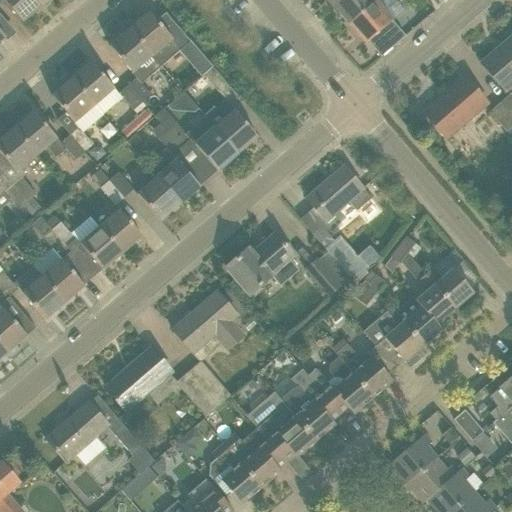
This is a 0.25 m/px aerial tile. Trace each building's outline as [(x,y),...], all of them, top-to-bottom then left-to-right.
[(2,0),(22,23),(24,22),(23,22),(36,11),(40,7),(40,8),(41,7),(34,0),(2,0)] [(338,0),(332,6),(348,25),(375,2),(373,0),(338,0)] [(390,19),(402,8),(394,0),(374,0),(390,19)] [(391,20),(375,2),(348,25),(364,44),(365,45),(368,42),(381,58),(405,37),(392,22),(392,21),(393,20),(392,19),(391,20)] [(434,11),(431,7),(425,12),(428,16),(434,11)] [(165,14),(156,22),(149,13),(129,30),(152,57),(151,57),(160,68),(190,42),(165,14)] [(152,57),(129,30),(109,47),(136,78),(127,86),(141,103),(151,95),(141,84),(160,68),(151,57),(152,57)] [(511,85),(511,39),(498,52),(497,51),(481,64),(505,91),(511,85)] [(71,80),(94,107),(114,90),(91,63),(71,80)] [(216,110),(220,115),(211,124),(238,155),(257,138),(230,107),(239,99),(212,68),(203,75),(225,101),(216,110)] [(477,70),(466,78),(485,102),(496,94),(477,70)] [(425,116),(446,140),(487,104),(465,78),(443,97),(445,99),(425,116)] [(78,128),(69,136),(84,153),(93,145),(83,133),(102,116),(94,107),(71,80),(51,97),(75,124),(74,124),(78,128)] [(133,110),(141,103),(127,86),(118,94),(121,99),(122,98),(132,111),(133,110)] [(184,91),(167,102),(175,116),(192,105),(184,91)] [(511,97),(510,95),(500,104),(511,118),(511,97)] [(511,127),(511,118),(500,104),(489,113),(506,133),(511,127)] [(144,110),(120,132),(126,139),(150,117),(144,110)] [(75,160),(84,153),(69,136),(61,144),(33,113),(14,129),(37,156),(47,148),(56,158),(65,150),(75,160)] [(211,124),(205,118),(185,134),(174,122),(165,130),(166,131),(182,148),(190,141),(195,147),(196,146),(218,172),(238,155),(211,124)] [(0,153),(10,165),(1,173),(38,216),(43,212),(32,198),(36,195),(22,178),(32,170),(27,165),(37,156),(14,129),(0,141),(0,153)] [(157,157),(166,169),(157,177),(180,204),(199,188),(176,161),(177,161),(172,156),(182,148),(166,131),(165,130),(156,137),(166,149),(157,157)] [(136,134),(125,143),(135,154),(145,145),(136,134)] [(96,162),(105,154),(100,148),(94,148),(88,153),(96,162)] [(471,162),(467,157),(463,160),(467,165),(471,162)] [(356,211),(371,199),(363,190),(344,167),(306,200),(326,222),(348,202),(356,211)] [(91,178),(115,206),(123,198),(108,181),(100,171),(91,178)] [(0,195),(3,193),(18,210),(25,218),(30,214),(34,219),(38,216),(1,173),(0,173),(0,195)] [(123,198),(133,190),(119,173),(108,181),(123,198)] [(180,204),(157,177),(137,194),(160,222),(180,204)] [(122,255),(142,237),(119,210),(99,228),(122,255)] [(60,223),(51,231),(66,248),(75,240),(60,223)] [(312,235),(324,249),(334,241),(320,227),(312,235)] [(122,255),(99,228),(79,245),(102,271),(122,255)] [(70,253),(66,248),(51,231),(42,239),(53,251),(33,268),(42,277),(65,304),(84,287),(61,261),(70,253)] [(294,256),(275,235),(252,255),(248,250),(226,269),(250,296),(251,295),(254,298),(264,290),(261,286),(272,277),(271,276),(294,256)] [(405,238),(398,247),(398,248),(406,254),(414,244),(405,238)] [(337,239),(334,241),(324,249),(326,251),(327,253),(336,263),(349,278),(355,284),(367,273),(337,239)] [(398,248),(398,247),(384,266),(391,274),(400,262),(406,254),(398,248)] [(306,270),(330,297),(342,287),(340,285),(349,278),(327,253),(318,260),(317,260),(306,270)] [(434,268),(425,275),(454,310),(473,294),(453,270),(443,278),(434,268)] [(368,286),(377,292),(384,283),(370,272),(364,281),(369,284),(368,286)] [(3,273),(0,274),(0,287),(9,298),(18,290),(13,285),(3,273)] [(437,325),(454,310),(425,275),(416,282),(425,293),(415,301),(436,326),(437,325)] [(22,295),(45,321),(65,304),(42,277),(22,295)] [(365,307),(369,302),(377,292),(368,286),(369,284),(364,281),(357,289),(350,296),(365,307)] [(0,345),(7,354),(27,337),(13,321),(22,314),(8,298),(9,298),(0,287),(0,305),(4,310),(0,313),(0,345)] [(172,331),(193,355),(214,336),(227,351),(244,336),(231,321),(237,316),(216,292),(172,331)] [(394,313),(423,347),(441,332),(436,326),(415,301),(412,298),(394,313)] [(385,340),(404,363),(423,347),(394,313),(391,308),(381,316),(394,332),(385,340)] [(338,358),(373,398),(391,382),(385,374),(393,368),(375,347),(366,354),(371,359),(360,368),(353,360),(356,357),(346,344),(335,354),(337,358),(338,358)] [(126,412),(146,394),(169,374),(171,372),(151,349),(105,388),(126,412)] [(306,377),(339,415),(348,408),(353,415),(373,398),(338,358),(337,358),(329,365),(328,372),(333,378),(342,378),(344,381),(333,390),(315,369),(307,376),(306,377)] [(199,362),(188,373),(218,407),(231,396),(202,363),(200,361),(199,362)] [(297,387),(281,401),(315,442),(334,426),(331,422),(339,415),(306,377),(307,376),(302,370),(291,380),(297,387)] [(205,418),(218,407),(188,373),(176,382),(175,383),(181,390),(205,418)] [(256,391),(264,384),(256,375),(248,383),(256,391)] [(489,414),(495,421),(511,406),(511,377),(499,389),(489,397),(497,407),(489,414)] [(296,458),(315,442),(281,401),(276,405),(276,411),(277,413),(257,429),(267,441),(284,461),(292,454),(296,458)] [(107,426),(88,403),(46,440),(65,463),(107,426)] [(511,406),(495,421),(493,424),(511,446),(511,406)] [(454,420),(471,441),(482,433),(464,411),(454,420)] [(154,462),(124,428),(114,436),(143,471),(154,462)] [(449,446),(459,438),(451,428),(441,436),(449,446)] [(279,472),(276,468),(284,461),(267,441),(248,458),(241,450),(245,447),(234,434),(223,443),(261,488),(279,472)] [(406,485),(436,459),(426,447),(431,443),(424,435),(389,465),(406,485)] [(221,481),(242,505),(261,488),(223,443),(211,453),(216,459),(210,464),(209,476),(216,485),(221,481)] [(466,448),(456,457),(464,466),(474,457),(466,448)] [(427,500),(462,471),(461,469),(456,473),(450,467),(445,470),(436,459),(406,485),(422,504),(427,500)] [(160,460),(150,468),(159,478),(165,473),(165,465),(160,460)] [(0,463),(0,511),(22,511),(8,495),(19,485),(1,463),(0,463)] [(495,473),(489,465),(481,472),(487,480),(495,473)] [(427,500),(437,511),(452,511),(473,494),(463,482),(468,478),(462,471),(427,500)] [(138,493),(129,483),(122,490),(131,500),(138,493)] [(188,500),(181,506),(186,511),(220,511),(228,506),(215,491),(194,507),(188,500)] [(473,494),(452,511),(491,511),(495,509),(488,500),(483,504),(473,494)] [(186,511),(181,506),(177,501),(164,511),(186,511)]
